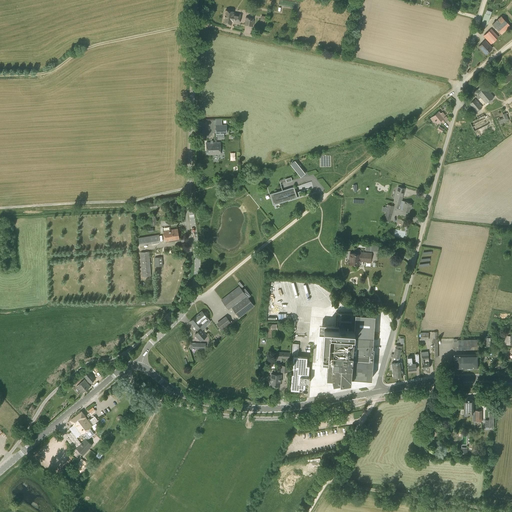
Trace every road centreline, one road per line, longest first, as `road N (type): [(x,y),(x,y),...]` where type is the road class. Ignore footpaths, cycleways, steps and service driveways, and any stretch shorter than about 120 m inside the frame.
road 1 (unclassified): [(379,392),(480,15)]
road 2 (tertiary): [(140,365),(149,344),(187,306),(196,280),(189,195),(196,0)]
road 3 (track): [(193,295),(204,295),(462,83)]
road 4 (track): [(195,23),(462,83)]
road 5 (secondary): [(379,392),(290,408),(228,407),(177,392),(140,365)]
road 6 (track): [(0,75),(43,72),(90,45),(195,27)]
road 7 (track): [(328,480),(511,511)]
road 8 (secondary): [(0,471),(119,370),(140,365)]
